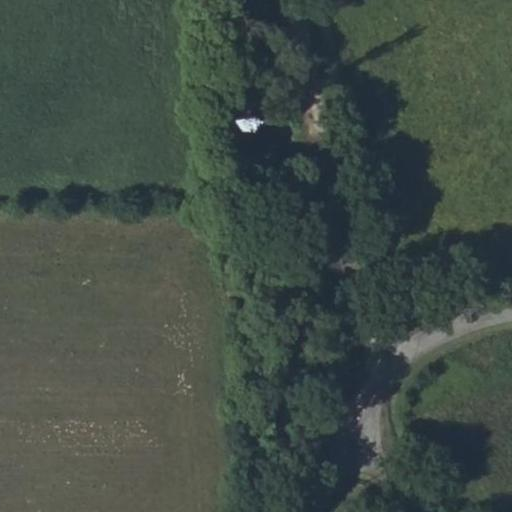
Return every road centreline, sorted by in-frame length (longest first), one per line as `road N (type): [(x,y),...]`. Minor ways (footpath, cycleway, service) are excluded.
road 1 (track): [(380,375),(324,234),(288,0)]
road 2 (unclassified): [(511,311),(438,332),(380,375),(361,419)]
